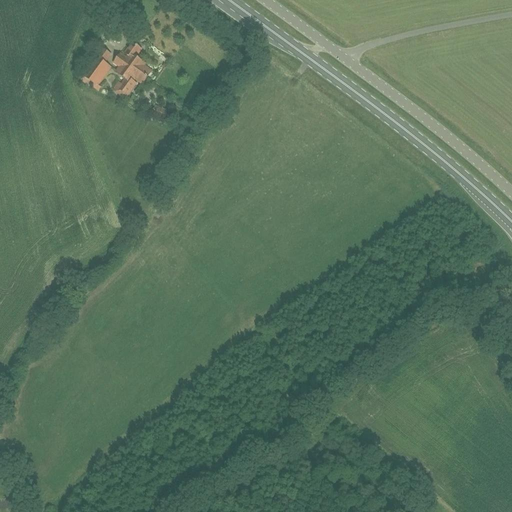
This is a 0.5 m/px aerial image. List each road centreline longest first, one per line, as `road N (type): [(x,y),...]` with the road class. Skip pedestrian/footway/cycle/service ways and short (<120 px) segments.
road 1 (primary): [(491,201),(228,0)]
road 2 (unclassified): [(511,193),(265,0)]
